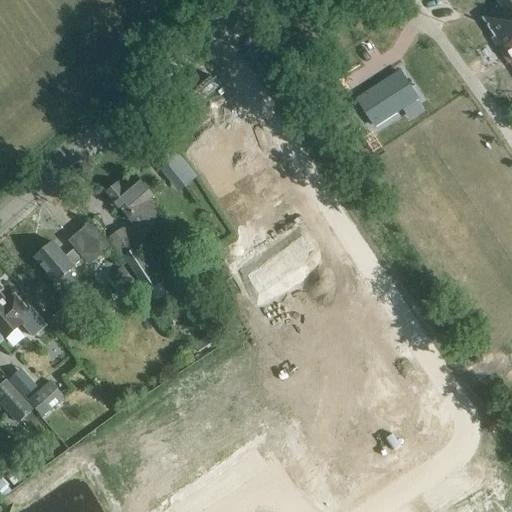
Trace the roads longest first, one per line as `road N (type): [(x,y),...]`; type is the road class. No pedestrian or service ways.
road 1 (residential): [(326,506),(443,430),(453,398),(223,26)]
road 2 (tertiary): [(0,218),(223,26)]
road 3 (residential): [(227,511),(293,471),(326,506)]
